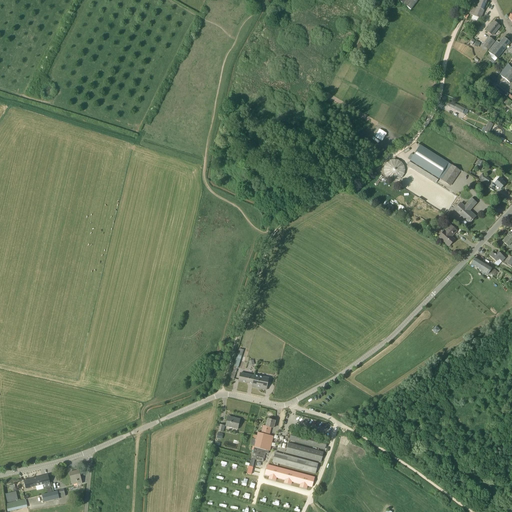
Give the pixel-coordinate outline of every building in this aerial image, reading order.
[(397,0),(411,10),(418,0),(397,0)] [(480,19),(488,0),(479,0),(478,2),(475,1),(469,14),(480,19)] [(494,21),(486,31),(492,36),(500,26),(494,21)] [(485,43),(483,46),(488,49),(494,41),(489,37),(485,43)] [(497,59),(510,42),(504,37),(499,44),(496,42),(488,52),(497,59)] [(509,83),(511,79),(511,67),(510,70),(506,67),(504,68),(500,75),(501,76),(509,83)] [(496,80),(497,78),(492,75),(488,82),(492,85),(496,80)] [(496,80),(492,85),(507,96),(508,94),(496,85),(498,82),(496,80)] [(451,103),(449,102),(447,106),(449,107),(449,108),(453,110),(454,109),(462,113),(465,109),(451,102),(451,103)] [(489,133),(494,125),(488,122),(483,130),(489,133)] [(383,141),(386,132),(378,129),(375,137),(383,141)] [(420,145),(407,165),(436,183),(439,178),(450,185),(460,171),(452,165),(420,145)] [(401,163),(398,161),(394,160),(390,161),(387,163),(385,167),(384,170),(385,174),(387,178),(391,180),(395,180),(398,180),(402,177),(404,174),(404,170),(404,166),(401,163)] [(490,180),(483,175),(481,174),(478,179),(487,185),(490,180)] [(503,180),(500,178),(495,184),(501,189),(505,184),(502,181),(503,180)] [(465,206),(461,203),(455,210),(465,219),(466,218),(470,222),(475,216),(469,211),(476,203),(472,199),(465,206)] [(451,237),(454,234),(457,231),(451,226),(445,232),(445,231),(439,237),(449,246),(455,240),(451,237)] [(502,241),(511,250),(511,248),(511,234),(510,233),(502,241)] [(489,256),(496,262),(494,264),(494,263),(494,264),(497,265),(498,266),(505,258),(498,252),(496,255),(492,252),(490,254),(491,254),(489,256)] [(475,258),(471,264),(492,277),(496,271),(492,268),(475,258)] [(234,379),(244,350),(239,348),(234,366),(230,378),(234,379)] [(253,384),(254,376),(240,373),(239,381),(253,384)] [(254,376),(253,384),(252,387),(266,390),(269,378),(255,375),(254,376)] [(226,426),(238,429),(240,420),(234,418),(234,420),(228,418),(226,426)] [(253,434),(252,438),(250,445),(254,446),(249,466),(253,467),(255,459),(263,462),(265,453),(268,454),(269,451),(273,436),(269,435),(271,428),(273,428),(275,421),(268,419),(266,426),(263,425),(261,433),(258,432),(257,435),(253,434)] [(289,440),(324,449),(326,440),(292,431),(289,440)] [(321,462),(324,452),(289,443),(286,453),(321,462)] [(273,462),(315,473),(318,464),(275,452),(273,462)] [(265,474),(312,487),(314,477),(268,465),(265,474)] [(77,483),(78,484),(82,483),(79,470),(72,472),(73,473),(70,474),(73,484),(77,483)] [(48,475),(24,481),(26,489),(50,483),(48,475)] [(59,497),(65,496),(64,490),(42,495),(44,502),(59,498),(59,497)] [(16,491),(5,494),(8,503),(18,500),(16,491)] [(8,511),(20,509),(18,501),(6,504),(8,511)]
